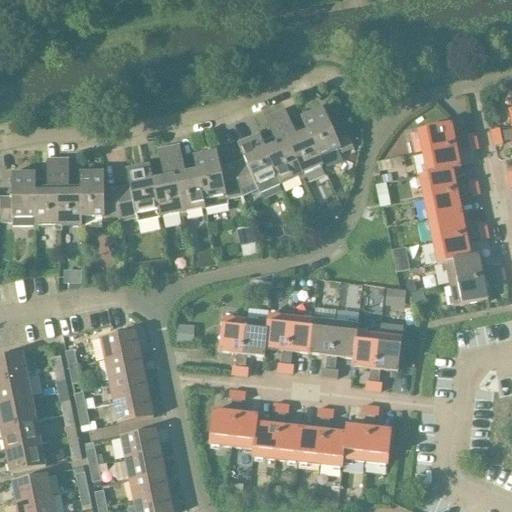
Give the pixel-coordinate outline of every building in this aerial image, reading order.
[(300,118),(307,133),(319,160),(320,160),(340,151),(341,155),(353,150),(343,126),(332,131),(322,109),(300,118)] [(323,167),(320,160),(319,160),(307,133),(296,138),(284,110),(274,114),(303,181),(306,179),(305,175),(323,167)] [(273,140),(263,144),(266,151),(265,151),(278,179),(277,179),(280,186),(299,178),(300,182),(303,181),(274,114),(264,119),(273,140)] [(451,125),(418,132),(422,155),(456,148),(457,152),(470,150),(468,140),(455,143),(451,125)] [(491,132),(494,148),(502,146),(502,143),(500,134),(499,130),(491,132)] [(511,131),(500,134),(502,143),(511,140),(511,131)] [(467,137),(468,140),(470,150),(470,153),(479,151),(475,135),(467,137)] [(266,151),(263,144),(260,136),(238,146),(244,160),(232,166),(243,198),(259,191),(260,195),(280,186),(277,179),(278,179),(265,151),(266,151)] [(185,214),(205,210),(204,202),(203,202),(197,173),(196,173),(195,166),(184,168),(179,146),(169,148),(183,219),(186,218),(185,214)] [(158,212),(159,220),(179,215),(180,220),(183,219),(169,148),(158,150),(162,173),(151,175),(153,182),(152,182),(158,212)] [(427,176),(453,171),(453,172),(461,170),(457,152),(456,148),(422,155),(427,176)] [(204,202),(205,210),(226,206),(226,202),(243,198),(232,166),(220,168),(217,153),(193,157),(195,166),(196,173),(197,173),(203,202),(204,202)] [(47,190),(36,190),(35,190),(36,220),(35,220),(35,228),(55,228),(55,232),(59,232),(58,160),(47,160),(47,190)] [(82,228),(82,220),(81,220),(81,190),(80,190),(69,190),(69,160),(58,160),(59,232),(62,232),(62,228),(82,228)] [(389,161),(377,164),(379,173),(391,171),(389,161)] [(138,224),(159,220),(158,212),(152,182),(153,182),(151,175),(150,166),(126,171),(129,187),(117,189),(121,224),(137,220),(138,224)] [(419,177),(424,200),(457,193),(458,198),(471,195),(469,185),(456,188),(453,172),(453,171),(427,176),(419,177)] [(35,190),(36,190),(36,174),(12,175),(12,199),(0,198),(0,202),(0,225),(13,225),(13,229),(35,228),(35,220),(36,220),(35,190)] [(81,220),(82,220),(103,220),(103,224),(121,224),(117,189),(104,189),(104,174),(80,174),(80,190),(81,190),(81,220)] [(397,174),(387,176),(388,184),(398,182),(397,174)] [(468,182),(469,185),(471,195),(472,198),(480,196),(477,180),(468,182)] [(462,215),(458,198),(457,193),(424,200),(428,222),(462,215)] [(388,197),(378,199),(380,209),(382,208),(390,207),(388,197)] [(428,222),(433,244),(466,237),(467,241),(480,239),(478,229),(465,232),(462,215),(428,222)] [(478,226),(478,229),(480,239),(481,242),(489,240),(486,225),(478,226)] [(433,244),(437,266),(445,265),(445,264),(471,259),(471,258),(467,241),(466,237),(433,244)] [(445,264),(445,265),(450,286),(483,279),(484,284),(497,281),(495,272),(482,275),(478,257),(471,258),(471,259),(445,264)] [(145,266),(130,268),(132,284),(147,282),(145,266)] [(494,269),(495,272),(497,281),(498,284),(506,283),(503,267),(494,269)] [(251,281),(261,283),(272,284),(273,276),(251,281)] [(483,279),(450,286),(454,308),(488,301),(484,284),(483,279)] [(251,281),(249,290),(260,291),(261,283),(251,281)] [(407,284),(409,294),(420,292),(418,281),(407,284)] [(291,319),(268,317),(267,325),(268,325),(265,351),(266,351),(282,353),(287,353),(291,319)] [(290,367),(292,354),(310,356),(313,322),(291,319),(287,353),(282,353),(281,366),(290,367)] [(219,354),(237,356),(242,356),(246,322),(223,320),(219,354)] [(237,356),(236,369),(245,370),(246,357),(265,359),(266,351),(265,351),(268,325),(267,325),(246,322),(242,356),(237,356)] [(332,358),(336,324),(313,322),(310,356),(327,358),(332,358)] [(327,358),(326,371),(335,372),(336,359),(353,361),(354,361),(357,335),(358,335),(358,327),(336,324),(332,358),(327,358)] [(176,328),(175,345),(193,346),(194,329),(176,328)] [(105,363),(140,355),(136,333),(100,341),(105,363)] [(353,361),(352,369),(371,371),(375,371),(379,337),(358,335),(357,335),(354,361),(353,361)] [(398,374),(402,340),(379,337),(375,371),(371,371),(369,384),(378,385),(380,372),(398,374)] [(66,354),(69,370),(78,368),(75,352),(66,354)] [(0,383),(27,378),(22,355),(0,359),(0,383)] [(145,376),(140,355),(105,363),(109,384),(145,376)] [(54,373),(63,371),(60,358),(52,360),(54,373)] [(293,376),(294,367),(290,367),(281,366),(278,366),(277,374),(293,376)] [(78,368),(69,370),(73,386),(81,385),(78,368)] [(248,370),(245,370),(236,369),(232,369),(231,377),(247,379),(248,370)] [(65,383),(63,371),(54,373),(57,385),(65,383)] [(322,371),(321,379),(337,381),(338,372),(335,372),(326,371),(322,371)] [(149,397),(145,376),(109,384),(113,405),(149,397)] [(0,406),(32,400),(27,378),(0,383),(0,406)] [(366,384),(365,392),(381,393),(382,385),(378,385),(369,384),(366,384)] [(229,401),(232,401),(241,402),(245,403),(246,394),(230,393),(229,401)] [(75,396),(78,412),(87,410),(83,394),(75,396)] [(154,419),(149,397),(113,405),(118,427),(154,419)] [(36,423),(32,400),(0,406),(0,425),(1,430),(36,423)] [(213,412),(209,446),(232,449),(235,415),(240,416),(241,402),(232,401),(231,414),(213,412)] [(63,417),(72,416),(69,403),(61,405),(63,417)] [(273,414),(276,414),(285,415),(288,416),(289,407),(273,406),(273,414)] [(362,416),(365,416),(375,417),(378,418),(379,409),(363,408),(362,416)] [(87,410),(78,412),(81,429),(90,427),(87,410)] [(317,419),(320,419),(330,420),(333,421),(334,412),(318,410),(317,419)] [(276,414),(274,427),(257,425),(254,451),(253,451),(252,459),(275,462),(279,428),(284,428),(285,415),(276,414)] [(258,418),(240,416),(235,415),(232,449),(253,451),(254,451),(257,425),(258,418)] [(75,428),(72,416),(63,417),(66,430),(75,428)] [(343,461),(365,464),(369,430),(373,431),(375,417),(365,416),(364,429),(346,427),(345,435),(346,435),(343,461)] [(320,419),(319,432),(301,430),(297,464),(320,467),(323,433),(328,433),(330,420),(320,419)] [(36,423),(1,430),(5,452),(41,445),(36,423)] [(75,428),(66,430),(68,440),(77,438),(76,436),(75,428)] [(297,464),(301,430),(284,428),(279,428),(275,462),(297,464)] [(369,430),(365,464),(388,466),(391,432),(373,431),(369,430)] [(125,461),(161,453),(156,431),(120,439),(125,461)] [(320,467),(343,469),(343,461),(346,435),(345,435),(328,433),(323,433),(320,467)] [(46,468),(41,445),(5,452),(10,475),(46,468)] [(82,461),(79,449),(70,450),(73,463),(82,461)] [(86,452),(89,468),(98,466),(95,450),(86,452)] [(165,475),(161,453),(125,461),(129,482),(165,475)] [(98,466),(89,468),(93,485),(101,483),(98,466)] [(79,492),(88,491),(84,475),(76,476),(79,492)] [(169,496),(165,475),(129,482),(134,503),(169,496)] [(16,505),(52,498),(47,476),(12,483),(16,505)] [(91,507),(88,491),(79,492),(83,509),(91,507)] [(95,494),(98,510),(107,509),(103,493),(95,494)] [(317,494),(316,502),(323,503),(329,503),(330,496),(317,494)] [(172,511),(169,496),(134,503),(135,511),(172,511)] [(54,511),(52,498),(16,505),(17,511),(54,511)]
